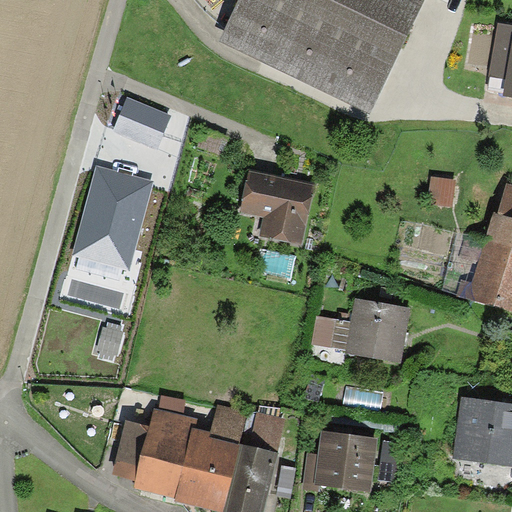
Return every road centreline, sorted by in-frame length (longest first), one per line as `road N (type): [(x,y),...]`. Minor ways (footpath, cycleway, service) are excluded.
road 1 (residential): [(6,418),(121,0)]
road 2 (residential): [(145,511),(6,418)]
